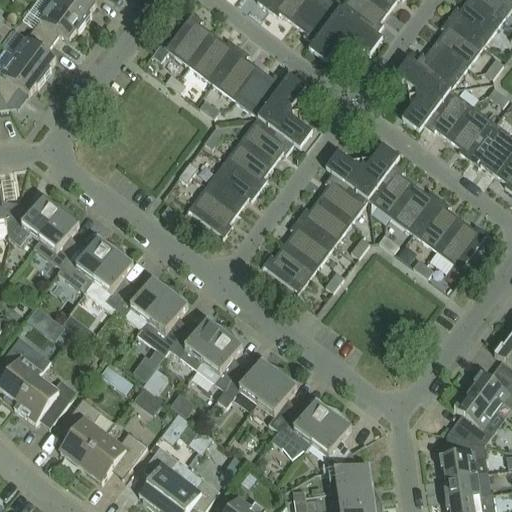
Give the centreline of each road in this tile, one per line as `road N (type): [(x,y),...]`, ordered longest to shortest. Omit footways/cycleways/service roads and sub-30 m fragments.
road 1 (residential): [(46,153),(219,297)]
road 2 (residential): [(219,297),(350,117)]
road 3 (residential): [(219,297),(355,398),(398,412)]
road 4 (residential): [(511,232),(350,117)]
road 5 (residential): [(350,117),(196,0)]
road 6 (residential): [(149,0),(46,153)]
road 7 (residential): [(398,412),(511,268)]
road 8 (residential): [(350,117),(435,0)]
